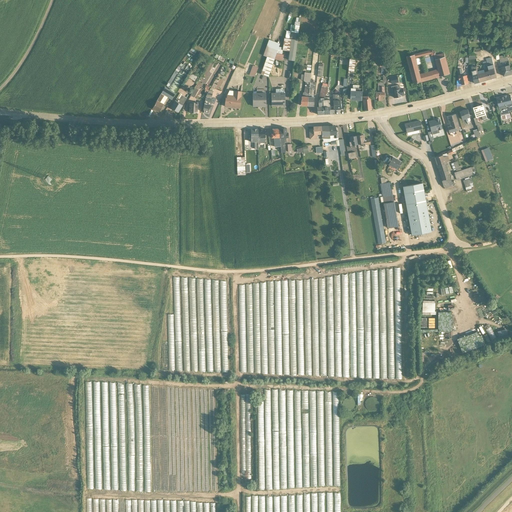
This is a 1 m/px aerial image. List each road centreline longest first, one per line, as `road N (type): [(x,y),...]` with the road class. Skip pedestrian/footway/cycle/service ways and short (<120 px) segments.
road 1 (unclassified): [(0,256),(251,271),(453,247)]
road 2 (tertiary): [(0,111),(168,123),(376,114)]
road 3 (track): [(85,377),(334,387)]
road 4 (track): [(238,511),(234,271)]
road 5 (unclassified): [(453,247),(429,167),(376,114)]
road 6 (tertiary): [(376,114),(511,80)]
